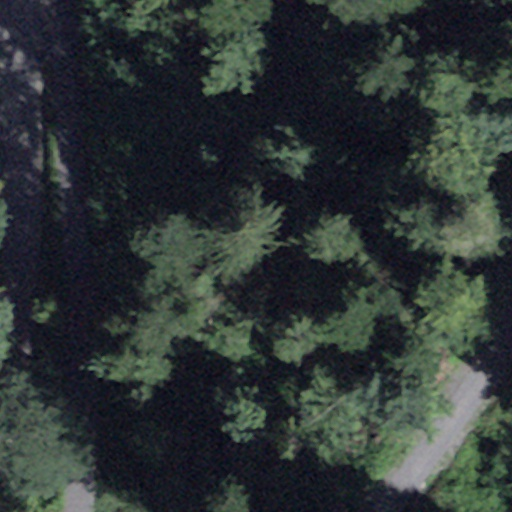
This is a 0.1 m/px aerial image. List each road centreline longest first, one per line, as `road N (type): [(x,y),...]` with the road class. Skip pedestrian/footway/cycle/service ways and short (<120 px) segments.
road 1 (track): [(42,0),(63,75),(69,511)]
road 2 (unclassified): [(25,0),(15,314),(0,414)]
road 3 (track): [(378,511),(511,331)]
